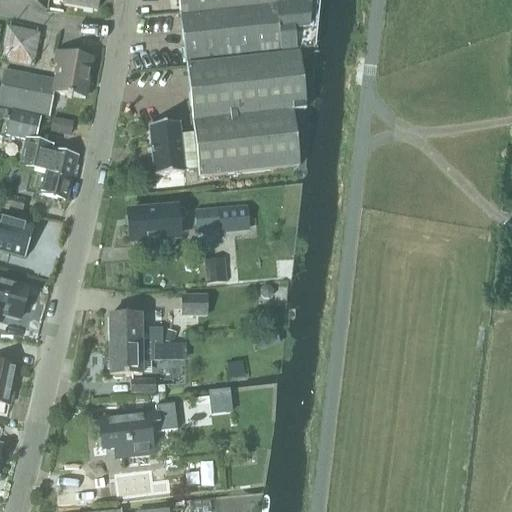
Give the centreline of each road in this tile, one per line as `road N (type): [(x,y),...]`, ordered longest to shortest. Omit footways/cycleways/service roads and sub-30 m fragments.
road 1 (residential): [(17,511),(126,0)]
road 2 (residential): [(315,511),(378,0)]
